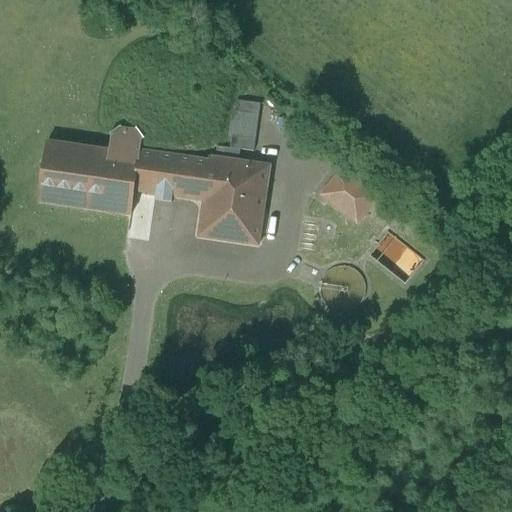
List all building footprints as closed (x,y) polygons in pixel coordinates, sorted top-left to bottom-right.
[(119,112),(119,128),(121,130),(135,132),(137,131),(144,140),(157,140),(176,137),(202,125),(209,118),(214,100),(214,86),(204,74),(183,63),(158,63),(140,73),(126,89),(119,112)] [(260,105),(237,102),(235,113),(259,117),(260,105)] [(259,117),(235,113),(232,112),(229,138),(231,138),(232,137),(255,141),(259,117)] [(119,128),(110,135),(111,137),(109,152),(47,143),(38,203),(131,216),(135,192),(156,195),(155,201),(172,204),(173,198),(204,202),(199,238),(258,247),(270,167),(239,163),(215,159),(210,158),(210,162),(140,152),(142,142),(144,140),(137,131),(135,132),(121,130),(119,128)] [(255,141),(232,137),(231,138),(230,149),(240,151),(254,152),(255,141)] [(230,149),(216,147),(215,159),(239,163),(240,151),(230,149)] [(380,198),(342,168),(320,196),(358,226),(380,198)] [(389,233),(370,257),(405,284),(424,261),(389,233)] [(322,278),(319,295),(329,310),(346,314),(361,304),(365,286),(355,271),(337,268),(322,278)] [(2,415),(0,415),(0,497),(1,498),(15,497),(28,492),(42,475),(47,461),(44,442),(35,428),(18,417),(2,415)]
